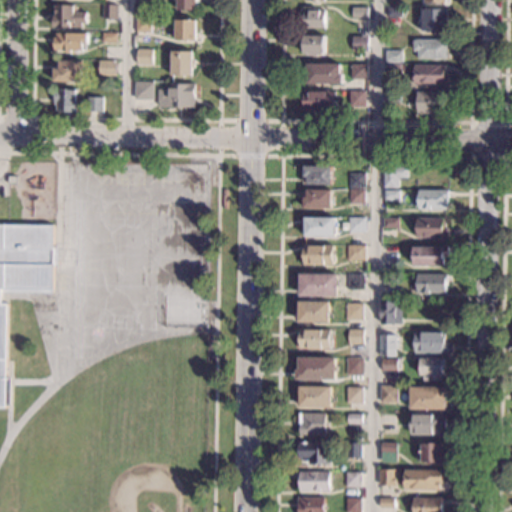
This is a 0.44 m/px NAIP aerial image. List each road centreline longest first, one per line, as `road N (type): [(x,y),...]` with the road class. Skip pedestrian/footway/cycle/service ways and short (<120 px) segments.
road 1 (residential): [(511,141),(0,133)]
road 2 (residential): [(482,511),(489,0)]
road 3 (tertiary): [(246,511),(252,0)]
road 4 (residential): [(15,134),(17,0)]
